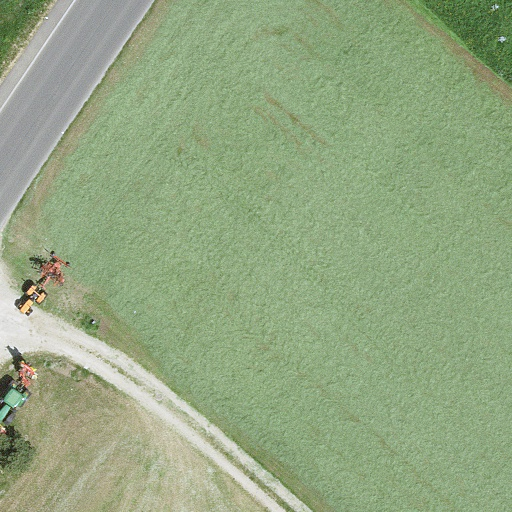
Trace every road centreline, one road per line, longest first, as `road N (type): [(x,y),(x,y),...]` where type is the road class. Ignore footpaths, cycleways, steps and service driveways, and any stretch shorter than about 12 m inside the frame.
road 1 (track): [(0,315),(184,407),(304,511)]
road 2 (tertiary): [(0,127),(84,0)]
